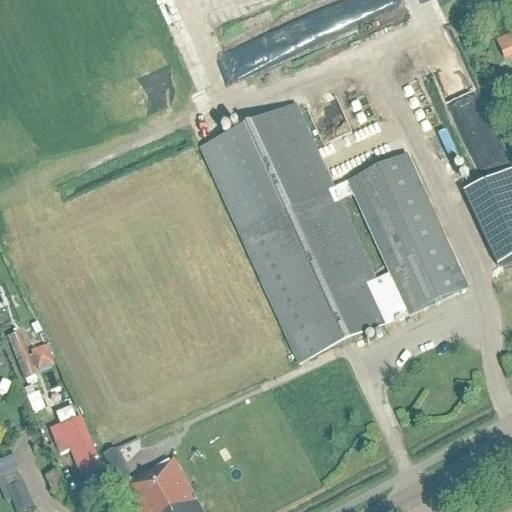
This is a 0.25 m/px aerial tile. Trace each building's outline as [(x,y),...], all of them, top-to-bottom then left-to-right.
[(216,0),(223,14),(253,0),(216,0)] [(339,0),(257,34),(269,63),(377,18),(369,0),(339,0)] [(330,102),(353,91),(349,82),(326,92),(330,102)] [(411,111),(430,102),(423,89),(404,98),(411,111)] [(300,370),(408,320),(409,320),(468,293),(407,159),(334,193),(296,108),(201,151),(239,236),(300,370)] [(464,225),(474,249),(507,236),(497,212),(464,225)] [(36,380),(19,337),(7,341),(24,384),(36,380)] [(54,369),(47,350),(31,355),(38,375),(54,369)] [(33,416),(45,411),(39,396),(27,401),(33,416)] [(77,424),(72,411),(56,418),(60,429),(49,434),(59,459),(69,455),(81,482),(84,481),(85,485),(98,479),(97,476),(103,473),(81,422),(77,424)] [(122,491),(133,511),(200,511),(173,463),(122,491)] [(7,497),(13,511),(25,511),(29,510),(21,491),(7,497)]
